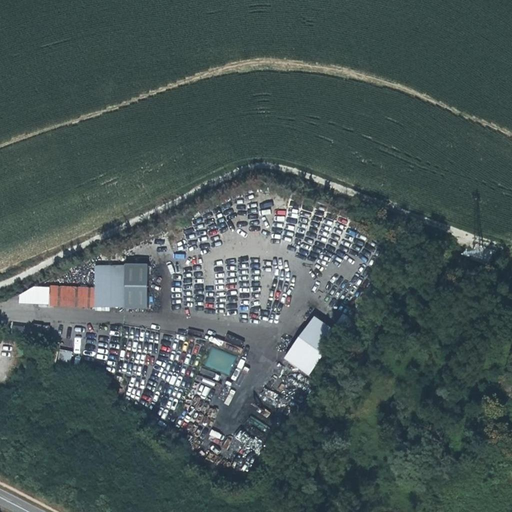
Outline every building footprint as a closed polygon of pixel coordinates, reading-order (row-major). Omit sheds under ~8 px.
[(52,282),(52,284),(51,302),(126,305),(126,264),(97,263),(96,284),(52,282)] [(52,284),(39,284),(39,301),(51,302),(52,284)] [(43,322),(36,321),(34,337),(49,339),(50,332),(42,331),(43,322)] [(10,335),(28,337),(29,327),(12,324),(10,335)] [(324,352),(297,334),(283,355),(300,366),(310,351),(320,358),(324,352)]
